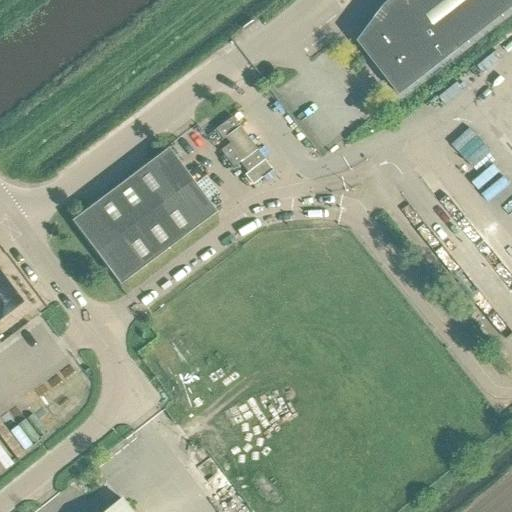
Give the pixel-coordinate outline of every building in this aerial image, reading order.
[(359,42),(401,97),(511,10),(511,0),(393,0),(386,6),(359,42)] [(220,151),(232,168),(236,165),(252,186),(272,171),(231,118),(214,130),(226,146),(220,151)] [(468,131),(450,143),(459,157),(469,150),(467,147),(475,141),(468,131)] [(216,213),(167,149),(71,222),(119,286),(216,213)] [(0,319),(22,303),(0,273),(0,319)] [(130,511),(120,499),(104,511),(130,511)]
